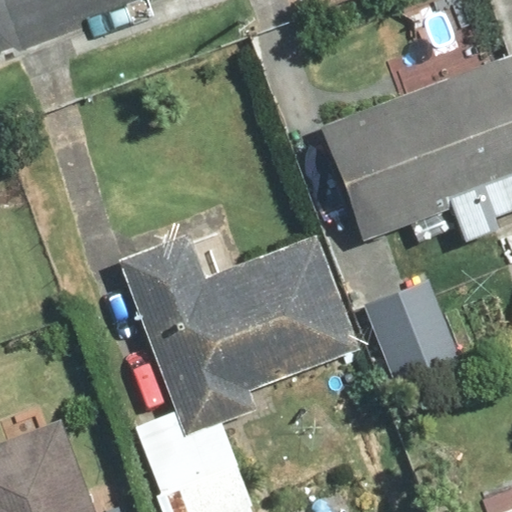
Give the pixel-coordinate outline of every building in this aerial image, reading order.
[(487,57),(461,0),(420,0),(398,10),(417,53),(390,65),(403,93),(311,134),(359,243),(444,206),(460,243),(492,229),(500,247),(511,241),(511,73),(502,50),(487,57)] [(181,438),(218,424),(256,411),(250,394),(357,355),(313,234),(216,269),(202,230),(118,261),(181,438)] [(365,245),(329,261),(352,311),(358,308),(394,388),(462,358),(425,278),(401,288),(387,256),(373,262),(365,245)] [(166,412),(129,425),(160,511),(249,511),(218,424),(181,438),(176,440),(166,412)] [(0,511),(93,511),(55,417),(0,438),(0,511)] [(511,511),(511,492),(471,509),(471,511),(511,511)]
